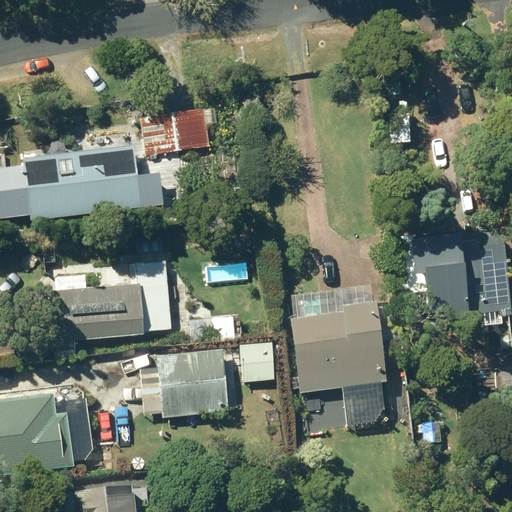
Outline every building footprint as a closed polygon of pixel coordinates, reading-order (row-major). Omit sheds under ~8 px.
[(138,120),(143,157),(208,148),(202,111),(138,120)] [(418,115),(398,114),(397,143),(417,144),(418,115)] [(51,134),(53,139),(65,134),(63,129),(51,134)] [(0,170),(0,222),(25,220),(26,224),(160,208),(155,176),(134,179),(130,147),(18,160),(18,169),(0,170)] [(197,193),(199,214),(239,211),(237,189),(197,193)] [(173,236),(176,248),(219,240),(216,227),(173,236)] [(446,314),(447,323),(509,313),(499,251),(478,254),(476,243),(451,246),(450,237),(405,243),(410,275),(416,274),(422,318),(446,314)] [(82,292),(81,278),(52,280),(53,293),(43,295),(46,346),(138,339),(137,335),(168,333),(165,290),(134,292),(133,288),(82,292)] [(287,321),(298,397),(382,385),(372,307),(332,312),(333,316),(287,321)] [(204,336),(230,336),(231,319),(187,318),(186,341),(204,341),(204,336)] [(238,348),(240,366),(271,364),(270,345),(238,348)] [(154,359),(161,421),(225,414),(219,352),(154,359)] [(511,369),(495,371),(498,408),(511,407),(511,369)] [(0,404),(0,478),(72,469),(64,417),(52,419),(48,398),(0,404)] [(215,446),(216,466),(235,464),(233,444),(215,446)] [(361,505),(358,486),(334,490),(337,508),(361,505)] [(129,511),(126,490),(59,498),(60,511),(129,511)]
